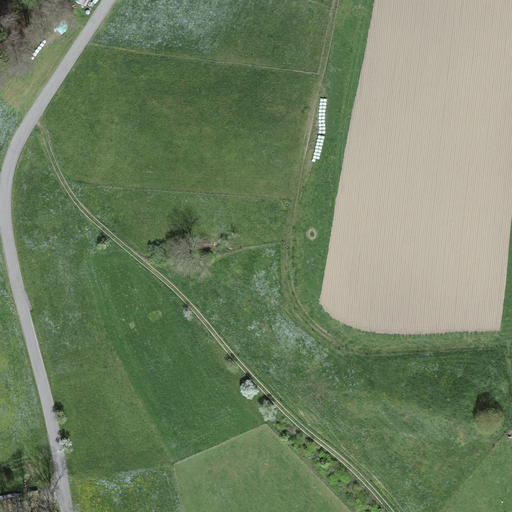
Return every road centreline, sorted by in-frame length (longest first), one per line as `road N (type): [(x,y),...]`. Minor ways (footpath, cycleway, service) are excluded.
road 1 (track): [(40,103),(58,172),(83,210),(173,288),(287,415),(390,511)]
road 2 (unclassified): [(109,0),(18,139),(4,196),(9,251),(68,511)]
